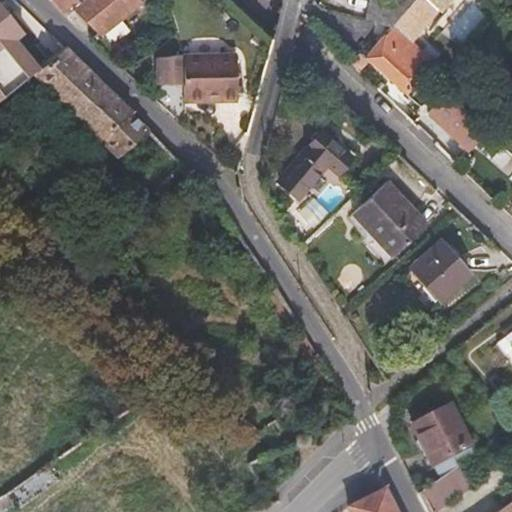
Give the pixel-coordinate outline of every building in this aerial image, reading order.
[(53,0),(62,11),(70,5),(75,0),(53,0)] [(142,0),(75,0),(70,5),(100,35),(142,1),(142,0)] [(402,35),(392,26),(381,35),(363,56),(366,59),(421,107),(435,90),(433,85),(421,76),(433,62),(412,43),(440,11),(428,0),(413,0),(412,3),(422,12),(402,35)] [(413,0),(368,0),(364,19),(392,26),(412,3),(413,0)] [(428,0),(440,11),(450,0),(428,0)] [(0,99),(33,73),(39,68),(16,39),(24,33),(0,2),(0,99)] [(402,35),(422,12),(412,3),(392,26),(402,35)] [(148,129),(64,47),(54,55),(39,68),(33,73),(118,156),(148,129)] [(356,70),(366,59),(363,56),(357,51),(347,62),(356,70)] [(182,54),(182,95),(223,94),(223,98),(237,98),(237,53),(182,54)] [(182,95),(182,54),(157,57),(158,102),(177,120),(182,112),(182,95)] [(480,126),(444,93),(431,108),(467,140),(480,126)] [(351,157),(318,130),(277,180),(297,197),(326,164),(337,174),(351,157)] [(387,180),(351,213),(391,256),(427,223),(387,180)] [(438,300),(470,272),(441,239),(410,267),(438,300)] [(472,445),(450,404),(410,425),(431,467),(472,445)] [(17,510),(60,482),(49,467),(6,495),(17,510)] [(470,489),(458,467),(417,494),(425,511),(456,499),(470,489)] [(348,511),(398,511),(386,488),(346,508),(348,511)] [(511,511),(511,502),(498,511),(511,511)]
